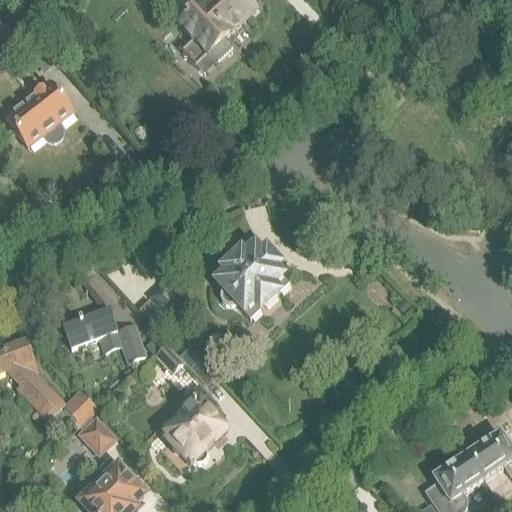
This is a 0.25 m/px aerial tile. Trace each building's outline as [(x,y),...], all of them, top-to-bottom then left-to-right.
[(223,46),(255,15),(242,2),(243,0),(212,0),(202,10),(199,7),(190,15),(193,18),(179,31),(194,46),(182,56),(204,78),(230,53),(223,46)] [(0,46),(2,49),(12,40),(0,26),(0,46)] [(0,61),(13,75),(32,57),(16,40),(0,55),(0,61)] [(59,130),(73,119),(51,90),(7,125),(29,153),(43,142),(45,145),(48,148),(55,149),(62,143),(63,137),(61,132),(59,130)] [(279,265),(279,263),(278,260),(276,258),(273,257),(271,257),(268,257),(267,256),(264,259),(256,251),(245,261),(241,256),(222,274),(226,278),(216,288),(223,296),(221,298),(220,301),(219,303),(219,306),(221,309),(223,310),(225,311),(228,312),(231,312),(234,311),(236,310),(251,327),(291,291),(277,275),(281,272),(278,268),(279,265)] [(164,292),(152,303),(156,309),(155,310),(163,318),(165,317),(169,322),(182,311),(164,292)] [(106,359),(123,353),(109,316),(63,334),(72,356),(101,344),(106,359)] [(159,340),(147,351),(150,359),(153,362),(167,348),(159,340)] [(48,426),(64,410),(33,379),(36,378),(25,346),(0,355),(0,380),(7,378),(21,392),(18,395),(48,426)] [(184,368),(179,362),(168,351),(156,362),(172,379),(184,368)] [(203,457),(226,436),(212,422),(220,414),(200,393),(193,400),(202,409),(198,413),(195,411),(193,413),(194,414),(188,420),(187,419),(185,421),(187,423),(165,444),(190,470),(193,467),(195,469),(202,471),(205,467),(205,459),(203,457)] [(77,434),(97,415),(81,399),(64,415),(73,424),(70,427),(77,434)] [(79,443),(98,463),(115,447),(95,427),(79,443)] [(467,461),(484,487),(511,468),(511,456),(510,453),(511,451),(511,447),(506,438),(498,440),(467,461)] [(463,501),(484,487),(467,461),(432,484),(437,491),(426,499),(433,509),(428,511),(466,511),(467,509),(466,506),(465,503),(463,501)] [(73,504),(80,511),(133,511),(144,502),(109,466),(88,487),(89,488),(73,504)]
